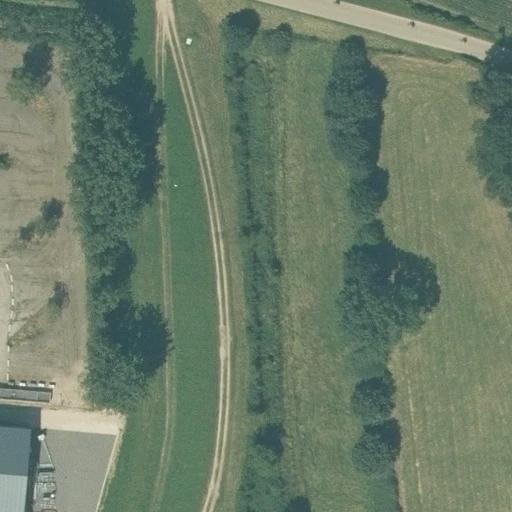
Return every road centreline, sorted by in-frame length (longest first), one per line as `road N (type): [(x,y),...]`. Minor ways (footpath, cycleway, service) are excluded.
road 1 (track): [(167,0),(218,246),(223,429),(206,511)]
road 2 (track): [(160,0),(168,411),(150,511)]
road 3 (unclassified): [(511,57),(290,0)]
